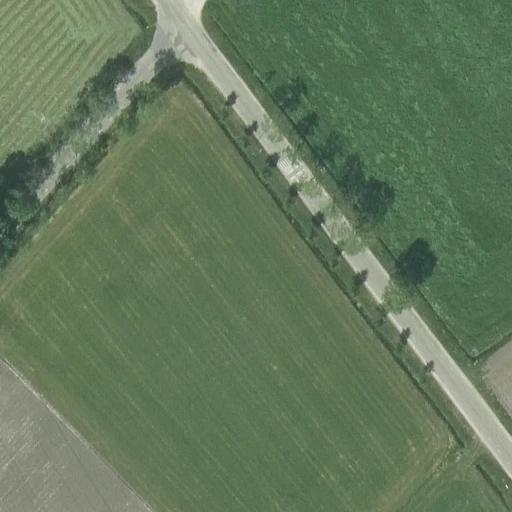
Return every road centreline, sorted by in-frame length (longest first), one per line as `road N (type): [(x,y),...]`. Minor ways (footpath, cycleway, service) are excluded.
road 1 (unclassified): [(511,465),(186,27)]
road 2 (unclassified): [(0,233),(186,27)]
